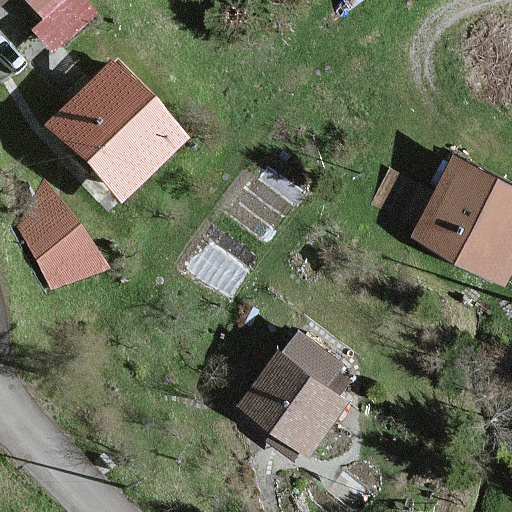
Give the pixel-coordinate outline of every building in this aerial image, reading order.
[(28,0),(38,13),(55,0),(28,0)] [(188,144),(111,66),(46,130),(124,208),(188,144)] [(511,285),(511,181),(464,155),(420,235),(511,285)] [(55,285),(100,261),(55,179),(10,203),(55,285)] [(368,398),(296,344),(252,403),(323,457),(368,398)]
